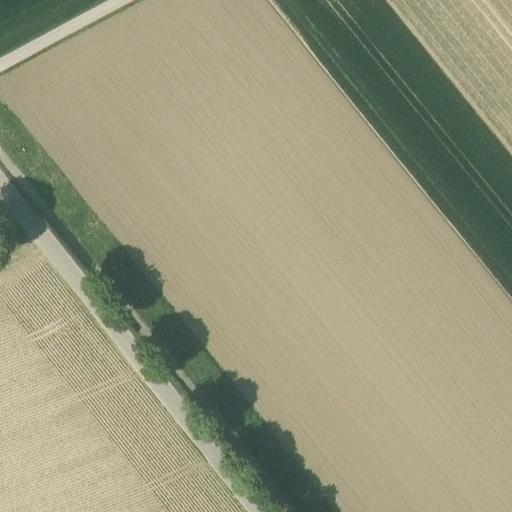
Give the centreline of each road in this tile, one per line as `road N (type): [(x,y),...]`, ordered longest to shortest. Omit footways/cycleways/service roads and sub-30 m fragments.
road 1 (unclassified): [(0,181),(259,511)]
road 2 (unclassified): [(0,67),(121,0)]
